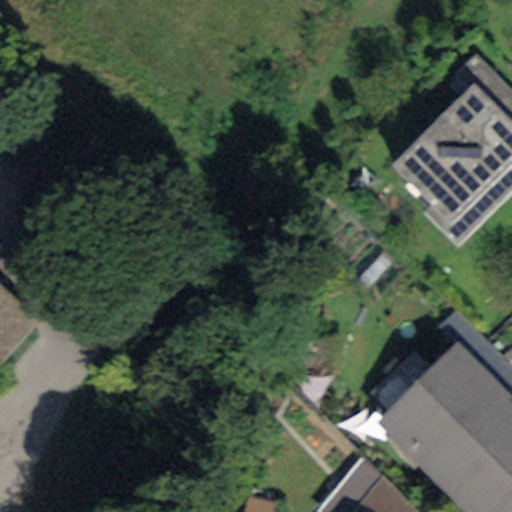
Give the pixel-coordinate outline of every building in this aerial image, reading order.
[(471,85),(511,125),(511,91),(474,54),(444,84),(458,98),(471,85)] [(511,125),(471,85),(458,98),(390,167),(432,209),(424,216),(457,248),(511,192),(511,125)] [(0,285),(0,364),(40,321),(0,285)] [(456,346),(511,400),(511,367),(455,312),(421,346),(439,363),(456,346)] [(511,511),(511,400),(456,346),(439,363),(377,425),(463,511),(511,511)] [(318,511),(413,511),(361,462),(318,511)]
